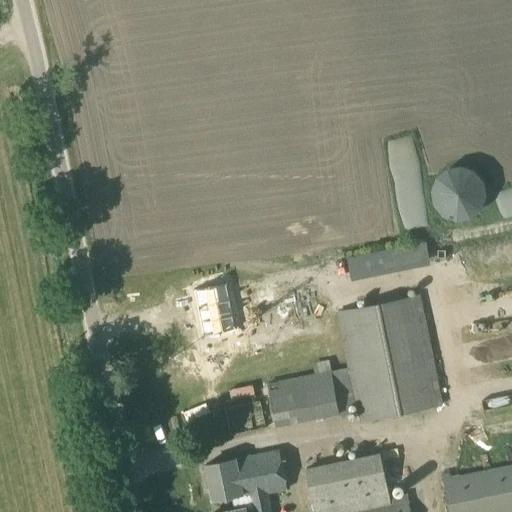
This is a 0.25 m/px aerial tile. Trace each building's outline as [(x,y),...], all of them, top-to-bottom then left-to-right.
[(358,258),(358,277),(378,276),(378,257),(358,258)] [(224,283),(191,289),(205,357),(237,352),(224,283)] [(361,422),(442,405),(419,296),(339,313),(361,422)] [(315,340),(328,335),(322,318),(309,323),(315,340)] [(355,405),(347,369),(332,372),(331,370),(268,384),(277,426),(340,412),(348,411),(347,407),(355,405)] [(231,436),(266,429),(261,401),(225,408),(231,436)] [(206,466),(213,501),(233,497),(236,511),(246,509),(246,510),(253,509),(253,511),(271,511),(268,494),(288,489),(280,450),(206,466)] [(315,511),(350,511),(391,504),(381,455),(307,470),(315,511)] [(450,511),(511,511),(511,466),(444,480),(450,511)]
